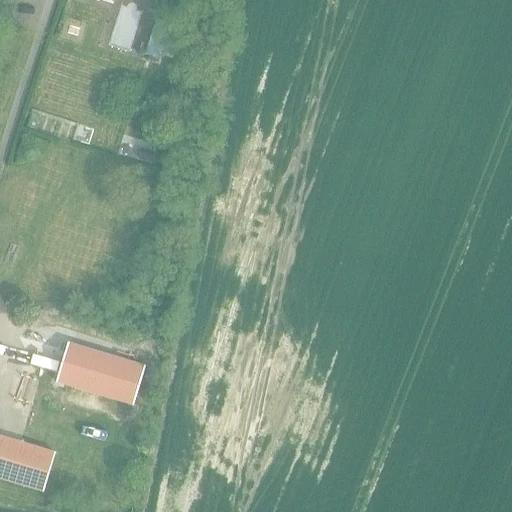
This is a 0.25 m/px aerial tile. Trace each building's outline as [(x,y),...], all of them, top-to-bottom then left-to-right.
[(117,0),(110,27),(131,33),(139,0),(117,0)] [(168,42),(176,7),(160,3),(152,39),(168,42)] [(79,124),(96,129),(101,114),(84,109),(79,124)] [(68,343),(56,382),(133,405),(145,366),(68,343)] [(0,461),(61,478),(72,438),(0,418),(0,461)]
